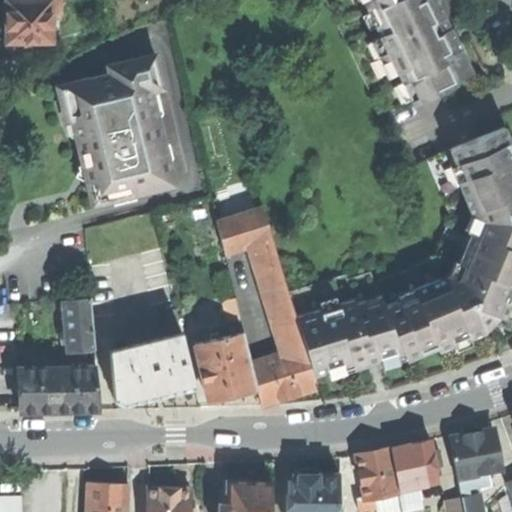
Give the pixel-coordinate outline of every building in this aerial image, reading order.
[(7,0),(8,21),(8,42),(52,42),(52,14),(52,0),(7,0)] [(63,0),(52,0),(52,14),(63,14),(63,0)] [(328,0),(385,117),(459,82),(458,77),(475,69),(467,54),(461,52),(456,42),(450,29),(454,27),(448,15),(448,14),(442,1),(437,3),(435,0),(328,0)] [(457,33),(454,27),(450,29),(456,42),(460,39),(457,33)] [(57,86),(66,123),(83,119),(87,136),(77,139),(80,153),(83,165),(92,170),(95,181),(88,182),(93,205),(114,200),(135,195),(175,185),(159,119),(156,120),(149,92),(164,89),(156,55),(109,67),(112,80),(68,90),(66,84),(57,86)] [(0,58),(0,73),(23,73),(23,59),(0,58)] [(435,256),(375,282),(381,297),(405,351),(408,359),(440,345),(442,349),(486,330),(485,325),(494,321),(498,313),(503,315),(509,299),(511,299),(511,136),(508,126),(429,159),(453,216),(450,220),(441,241),(441,244),(436,252),(435,256)] [(136,200),(135,195),(114,200),(115,206),(136,200)] [(238,252),(250,248),(274,241),(264,207),(217,222),(227,255),(238,252)] [(250,248),(275,329),(298,322),(297,318),(289,292),(274,241),(250,248)] [(345,274),(289,292),(297,318),(322,310),(319,302),(335,297),(338,304),(354,299),(356,305),(381,297),(375,282),(370,271),(347,279),(345,274)] [(69,349),(96,346),(92,297),(64,300),(69,349)] [(322,310),(297,318),(298,322),(306,346),(316,375),(353,363),(354,368),(367,364),(405,351),(381,297),(356,305),(354,299),(338,304),(322,310)] [(319,302),(322,310),(338,304),(335,297),(319,302)] [(229,321),(242,318),(237,299),(224,302),(229,321)] [(510,309),(511,303),(511,299),(509,299),(503,315),(507,316),(510,309)] [(151,316),(155,331),(181,325),(177,309),(151,316)] [(275,329),(282,353),(306,346),(298,322),(275,329)] [(233,396),(259,390),(252,362),(244,333),(196,345),(210,402),(233,396)] [(160,396),(195,387),(183,334),(111,351),(115,400),(124,405),(160,396)] [(292,397),(319,388),(316,375),(306,346),(282,353),(252,362),(259,390),(262,405),(292,397)] [(39,412),(57,411),(53,367),(20,367),(21,412),(39,412)] [(98,367),(53,367),(57,411),(101,410),(98,367)] [(471,433),(450,438),(458,478),(488,472),(502,469),(494,429),(471,433)] [(391,448),(399,488),(417,485),(438,481),(436,469),(433,452),(430,441),(410,444),(391,448)] [(374,451),(357,455),(366,499),(375,497),(397,493),(389,449),(374,451)] [(441,450),(433,452),(436,469),(444,467),(441,450)] [(490,484),(488,472),(458,478),(460,490),(490,484)] [(288,511),(340,511),(342,480),(329,479),(320,479),(299,478),(296,478),(295,499),(289,498),(288,511)] [(219,511),(270,511),(272,484),(248,483),(228,482),(227,504),(220,503),(219,511)] [(108,485),(89,484),(87,511),(127,511),(129,486),(108,485)] [(420,500),(417,485),(399,488),(399,492),(403,509),(420,506),(419,501),(420,500)] [(148,511),(191,511),(192,488),(169,487),(149,487),(148,511)] [(399,492),(397,493),(375,497),(378,508),(378,511),(403,511),(403,509),(399,492)] [(478,511),(475,495),(462,498),(464,511),(478,511)] [(23,511),(23,496),(0,496),(0,511),(23,511)] [(378,508),(375,497),(366,499),(359,500),(361,511),(378,508)] [(448,511),(464,511),(462,498),(447,501),(448,511)]
